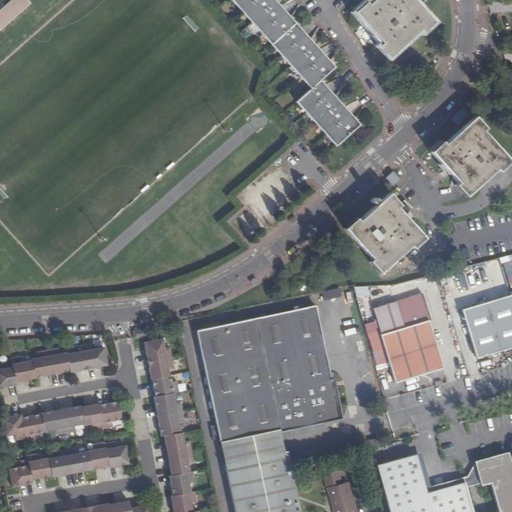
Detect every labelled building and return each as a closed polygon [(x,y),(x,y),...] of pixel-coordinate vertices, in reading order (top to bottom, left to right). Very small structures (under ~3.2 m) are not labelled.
[(25,0),(12,0),(0,10),(0,30),(30,4),(25,0)] [(235,0),(233,2),(311,89),(297,102),(335,146),(358,125),(319,81),(334,68),(273,0),(235,0)] [(365,4),(354,14),(381,45),(378,47),(387,57),(419,30),(421,33),(432,23),(412,0),(373,0),(367,6),(365,4)] [(442,143),(430,153),(457,183),(454,186),(465,198),(496,169),(499,173),(509,164),(482,134),(486,131),(475,118),(444,146),(442,143)] [(392,171),(385,178),(392,185),(399,179),(392,171)] [(398,207),(388,196),(358,223),(355,220),(344,230),(372,260),(369,263),(379,274),(393,262),(409,247),(412,250),(423,240),(396,210),(398,207)] [(511,264),(501,267),(502,272),(486,276),(488,286),(511,278),(511,264)] [(442,366),(427,319),(429,318),(421,292),(373,307),(381,333),(379,334),(394,382),(442,366)] [(476,356),(511,345),(511,293),(462,308),(476,356)] [(197,334),(315,305),(315,303),(195,328),(197,334)] [(339,415),(315,305),(197,334),(219,440),(281,427),(339,415)] [(146,333),(131,335),(132,341),(146,340),(146,333)] [(179,448),(177,437),(175,438),(174,428),(179,427),(178,418),(176,408),(171,409),(170,399),(176,398),(175,388),(170,389),(168,381),(167,381),(165,371),(170,370),(169,362),(167,352),(162,352),(161,345),(143,347),(146,365),(148,376),(150,379),(151,384),(155,401),(152,402),(155,422),(158,440),(161,440),(164,460),(168,479),(164,479),(168,500),(166,500),(168,511),(187,511),(186,507),(191,506),(189,497),(186,497),(185,488),(190,487),(188,475),(184,476),(182,466),(187,465),(185,456),(184,448),(179,448)] [(33,380),(33,379),(51,376),(69,373),(69,375),(88,372),(106,369),(102,352),(94,353),(93,349),(84,350),(74,352),(75,357),(67,358),(66,356),(56,357),(55,351),(48,353),(39,354),(40,360),(31,361),(30,361),(30,363),(21,364),(19,357),(10,358),(10,361),(1,363),(2,369),(0,369),(0,389),(15,387),(14,383),(33,380)] [(44,432),(43,430),(52,429),(52,435),(62,434),(72,432),(71,426),(79,425),(79,426),(88,425),(88,430),(98,429),(107,427),(107,423),(114,422),(112,405),(94,408),(94,405),(76,408),(58,411),(41,414),(20,418),(20,414),(0,417),(0,418),(3,435),(12,434),(13,439),(24,437),(24,440),(33,439),(33,433),(44,432)] [(219,440),(224,463),(286,449),(281,427),(219,440)] [(368,439),(370,445),(379,443),(378,437),(368,439)] [(92,470),(108,468),(108,469),(127,467),(125,449),(116,450),(115,446),(105,447),(105,446),(96,447),(97,452),(89,454),(77,455),(77,451),(68,452),(58,454),(59,458),(48,460),(39,461),(38,457),(28,458),(28,463),(17,465),(18,469),(9,471),(12,487),(32,484),(31,480),(51,476),(51,478),(72,475),(91,472),(91,470),(92,470)] [(299,511),(286,449),(224,463),(234,511),(299,511)] [(376,463),(389,511),(511,511),(511,465),(508,450),(473,460),(480,485),(490,482),(498,511),(492,511),(472,511),(464,481),(425,491),(415,453),(376,463)] [(323,471),(333,511),(355,511),(347,480),(341,482),(337,467),(323,471)] [(130,503),(111,505),(89,508),(72,511),(65,511),(149,511),(149,509),(133,511),(131,511),(130,503)]
